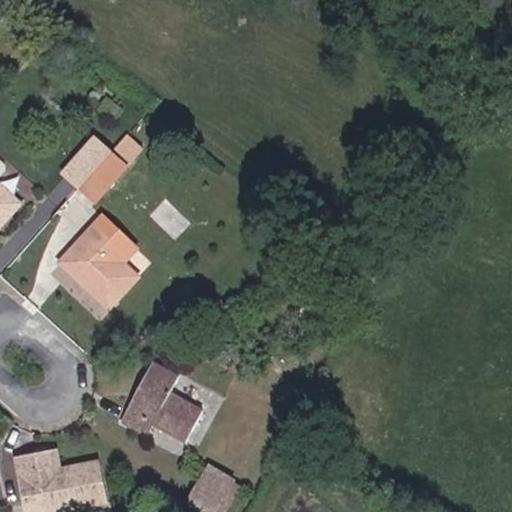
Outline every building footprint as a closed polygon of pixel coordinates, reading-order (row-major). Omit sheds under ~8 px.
[(104,105),(96,114),(111,126),(119,117),(104,105)] [(81,192),(114,159),(97,142),(64,176),(81,192)] [(131,142),(114,159),(81,192),(95,204),(144,155),(131,142)] [(103,224),(89,240),(121,271),(136,256),(103,224)] [(134,283),(121,271),(89,240),(87,238),(56,268),(103,314),(134,283)] [(128,419),(122,415),(114,428),(140,444),(147,432),(182,453),(203,421),(167,399),(175,385),(148,370),(131,398),(137,403),(128,419)] [(102,511),(99,474),(49,479),(47,461),(15,465),(19,511),(102,511)] [(191,511),(227,511),(237,495),(211,481),(191,511)]
